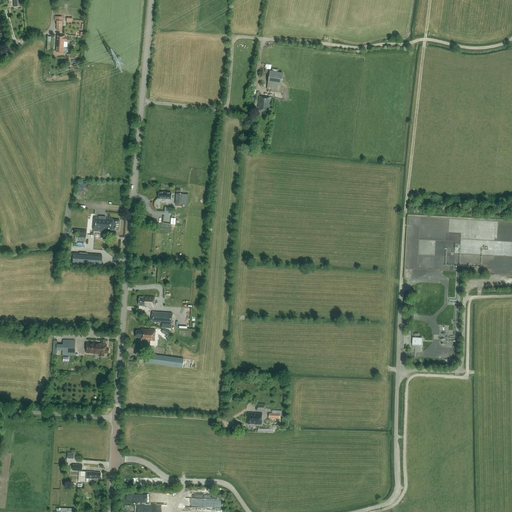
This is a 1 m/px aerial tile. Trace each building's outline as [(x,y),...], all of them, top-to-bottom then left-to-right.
[(57,35),(56,52),(63,53),(64,42),(66,42),(67,38),(65,38),(65,35),(57,35)] [(281,85),(283,74),(270,71),(268,83),(281,85)] [(259,97),(258,107),(258,108),(258,111),(263,112),(263,114),(268,114),(268,113),(269,113),(271,98),(259,97)] [(176,194),(175,204),(183,204),(184,194),(176,194)] [(106,225),(106,218),(94,217),(93,231),(101,232),(101,225),(106,225)] [(101,225),(101,232),(111,232),(111,230),(119,230),(120,221),(114,220),(114,218),(106,218),(106,225),(101,225)] [(101,266),(102,255),(74,253),(73,264),(101,266)] [(153,307),(154,297),(144,296),(143,297),(139,297),(139,306),(144,306),(144,307),(146,307),(147,308),(153,308),(153,307)] [(172,324),(172,313),(152,312),(152,322),(172,324)] [(154,340),(155,330),(141,329),(141,331),(136,330),(136,337),(138,337),(137,341),(145,341),(145,340),(154,340)] [(166,346),(168,336),(162,334),(159,344),(166,346)] [(63,345),(56,344),(56,350),(62,350),(61,355),(74,355),(75,341),(63,340),(63,345)] [(109,354),(109,349),(107,349),(107,345),(105,345),(106,340),(102,340),(101,344),(87,343),(87,354),(99,354),(99,357),(104,357),(104,353),(109,354)] [(146,363),(183,368),(184,359),(147,354),(146,363)] [(261,425),(262,413),(256,413),(248,413),(247,424),(249,424),(255,424),(261,425)] [(133,493),(133,501),(152,501),(152,493),(133,493)]
